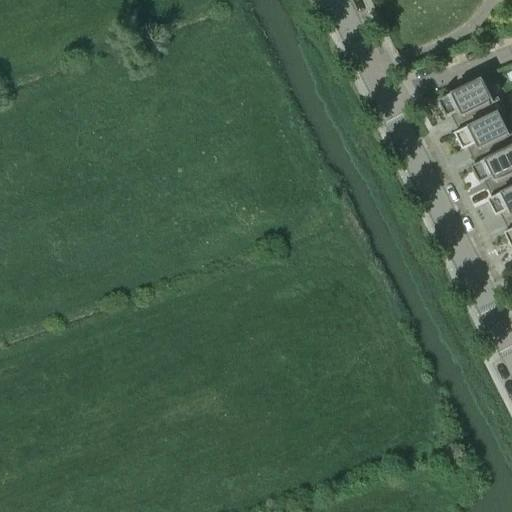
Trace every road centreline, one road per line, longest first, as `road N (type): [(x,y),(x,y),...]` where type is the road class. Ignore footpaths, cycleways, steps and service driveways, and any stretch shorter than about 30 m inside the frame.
road 1 (residential): [(501,333),(383,101)]
road 2 (residential): [(383,101),(511,55)]
